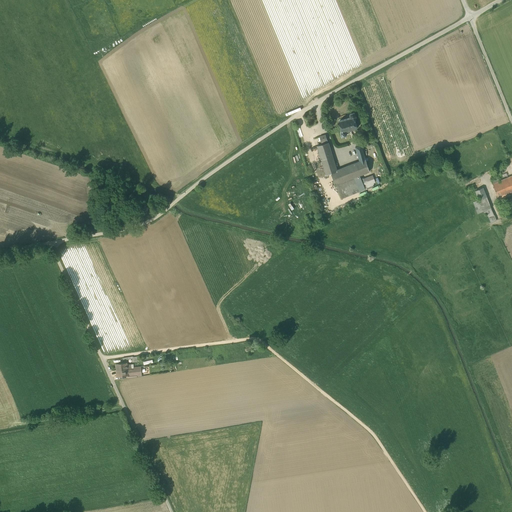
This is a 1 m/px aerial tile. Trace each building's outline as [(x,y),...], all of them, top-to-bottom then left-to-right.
[(340,132),(342,137),(346,135),(345,132),(357,128),(354,118),(356,118),(354,113),(350,114),(351,118),(339,121),(342,132),(340,132)] [(326,175),(331,173),(337,171),(326,135),(319,137),(322,145),(317,146),(326,175)] [(355,147),(360,162),(365,159),(361,146),(355,147)] [(369,172),(365,159),(360,162),(337,171),(331,173),(336,185),(359,176),(369,172)] [(342,199),(365,189),(359,176),(336,185),(342,199)] [(504,179),(500,181),(505,195),(511,191),(511,183),(509,177),(508,177),(504,179)] [(506,197),(505,195),(500,181),(499,179),(492,182),(499,199),(504,197),(506,197)] [(479,200),(483,211),(491,209),(486,197),(479,200)] [(479,213),(483,211),(479,200),(474,202),(479,213)] [(494,215),(491,209),(483,211),(489,217),(494,215)] [(140,367),(134,367),(134,369),(128,370),(128,375),(137,374),(141,374),(140,367)]
